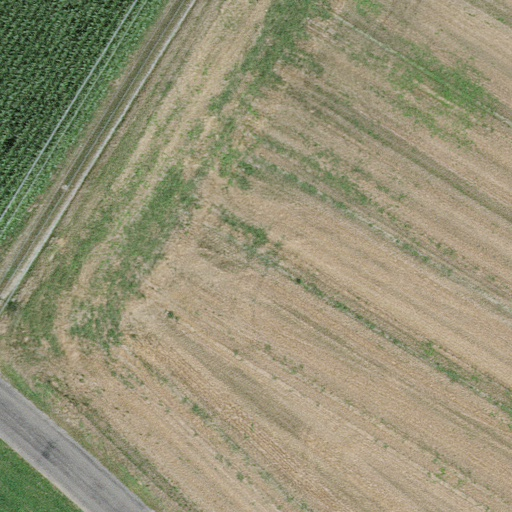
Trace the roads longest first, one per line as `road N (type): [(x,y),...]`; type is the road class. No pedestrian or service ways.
road 1 (track): [(176,0),(0,276)]
road 2 (tertiary): [(0,416),(112,511)]
